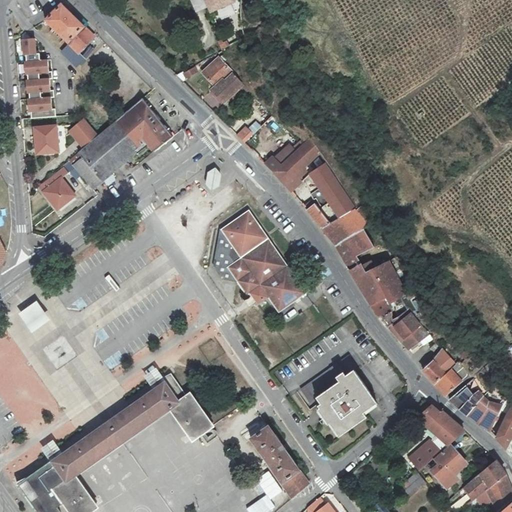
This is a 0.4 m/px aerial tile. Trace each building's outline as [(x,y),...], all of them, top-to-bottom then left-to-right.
[(231,0),(202,0),(209,14),(233,3),(231,0)] [(61,5),(45,20),(69,44),(62,51),(76,65),(83,57),(79,53),(94,38),(61,5)] [(37,53),(35,37),(23,38),(24,54),(26,54),(27,60),(25,61),(26,73),(28,73),(28,79),(26,79),(27,92),(29,92),(30,98),(28,98),(29,110),(31,110),(32,118),(56,115),(55,108),(52,108),(51,97),(54,97),(54,89),(51,89),(50,78),(53,78),(52,70),(49,71),(48,58),(41,59),(40,53),(37,53)] [(216,41),(222,50),(227,46),(221,38),(216,41)] [(225,104),(243,86),(233,76),(235,74),(224,61),(228,56),(222,50),(217,53),(221,56),(203,73),(216,88),(213,91),(225,104)] [(197,72),(194,66),(184,72),(187,78),(197,72)] [(84,146),(67,159),(93,189),(134,152),(136,154),(149,145),(154,151),(173,137),(142,98),(99,134),(84,146)] [(71,129),(84,146),(99,134),(85,118),(71,129)] [(254,134),(262,128),(256,121),(249,127),(254,134)] [(56,125),(35,127),(38,153),(59,152),(56,125)] [(241,132),(237,136),(245,144),(251,137),(247,133),(244,135),(241,132)] [(301,205),(321,226),(347,205),(351,202),(310,139),(297,153),(290,146),(278,157),(283,163),(280,166),(273,158),(276,155),(270,148),(260,158),(275,174),(294,196),(304,187),(301,183),(303,181),(300,178),(308,171),(305,167),(307,165),(328,194),(315,204),(305,201),(301,205)] [(216,188),(220,172),(209,169),(205,185),(216,188)] [(72,193),(54,170),(37,183),(55,207),(72,193)] [(347,205),(321,226),(335,243),(351,275),(371,305),(384,299),(387,305),(405,295),(383,253),(372,262),(367,257),(360,264),(353,256),(367,242),(355,227),(360,221),(347,205)] [(250,212),(225,229),(233,241),(230,254),(236,262),(227,268),(225,280),(238,282),(246,294),(249,293),(250,294),(259,289),(258,287),(263,284),(282,311),(307,293),(250,212)] [(384,299),(371,305),(377,317),(388,329),(390,328),(394,325),(392,318),(391,312),(387,305),(384,299)] [(38,304),(25,313),(34,325),(46,316),(38,304)] [(409,315),(392,318),(394,325),(390,328),(408,349),(419,340),(422,344),(430,338),(428,334),(417,321),(414,323),(409,315)] [(64,335),(43,348),(58,370),(78,357),(64,335)] [(436,343),(429,348),(435,353),(441,347),(436,343)] [(455,364),(442,350),(436,360),(423,370),(435,384),(455,364)] [(350,358),(301,390),(309,404),(315,400),(319,405),(316,407),(319,412),(322,410),(339,436),(365,420),(360,413),(374,404),(355,374),(359,371),(350,358)] [(459,361),(455,364),(435,384),(446,396),(471,375),(459,361)] [(43,465),(45,468),(38,473),(16,482),(37,511),(59,511),(56,507),(63,503),(69,511),(90,511),(97,507),(75,476),(170,409),(192,441),(212,427),(189,394),(184,398),(169,377),(161,382),(163,385),(54,462),(52,459),(43,465)] [(467,415),(485,397),(480,392),(482,391),(471,381),(450,400),(467,415)] [(506,418),(511,407),(511,403),(505,399),(501,404),(497,402),(489,402),(485,397),(467,415),(488,433),(498,414),(506,418)] [(440,414),(432,406),(418,418),(439,435),(448,446),(450,444),(465,432),(443,412),(440,414)] [(511,407),(506,418),(495,438),(506,449),(511,437),(511,407)] [(268,427),(246,443),(288,502),(308,484),(268,427)] [(440,452),(430,440),(409,458),(420,470),(434,458),(440,452)] [(466,464),(450,444),(448,446),(440,452),(434,458),(439,464),(431,470),(446,488),(457,478),(453,474),(466,464)] [(489,489),(506,475),(497,460),(465,487),(475,500),(483,494),(489,489)] [(405,499),(425,483),(416,472),(405,481),(409,486),(400,493),(405,499)] [(511,498),(511,489),(506,475),(489,489),(498,511),(511,498)] [(472,511),(488,500),(483,494),(475,500),(465,508),(467,511),(472,511)] [(325,508),(318,500),(307,509),(307,511),(321,511),(328,507),(327,506),(325,508)] [(511,511),(511,501),(500,511),(511,511)]
